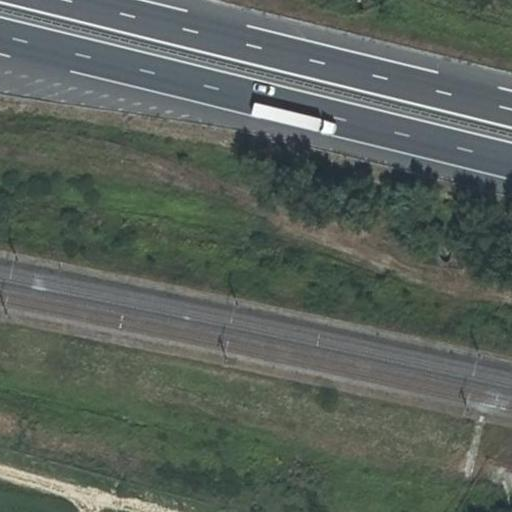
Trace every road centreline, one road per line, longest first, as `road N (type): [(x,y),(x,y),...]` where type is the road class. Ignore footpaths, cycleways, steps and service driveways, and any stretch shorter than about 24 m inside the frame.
road 1 (motorway): [(0,37),(511,162)]
road 2 (motorway): [(511,107),(73,0)]
road 3 (track): [(153,511),(0,472)]
